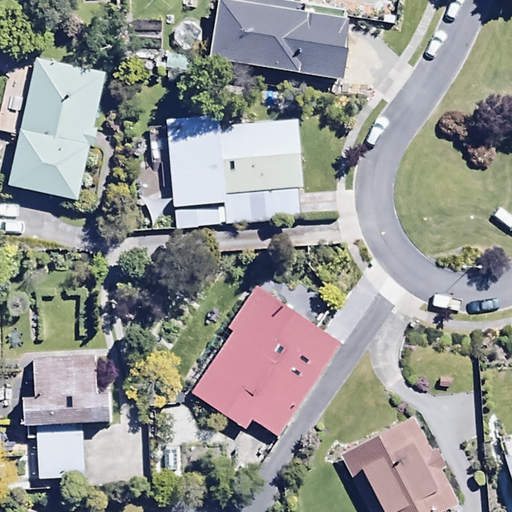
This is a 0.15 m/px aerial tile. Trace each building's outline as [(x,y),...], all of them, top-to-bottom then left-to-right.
[(227,0),(223,0),(211,69),(341,91),(352,31),(346,30),(347,20),(227,0)] [(38,67),(10,196),(80,210),(107,82),(38,67)] [(297,122),(169,129),(175,236),(302,229),(297,122)] [(340,352),(257,297),(229,337),(235,340),(193,403),(244,437),(250,428),(277,446),(340,352)] [(95,365),(35,367),(37,407),(25,407),(26,439),(37,439),(39,486),(84,484),(82,437),(114,436),(113,408),(97,409),(95,365)] [(458,511),(413,427),(342,466),(367,511),(458,511)]
